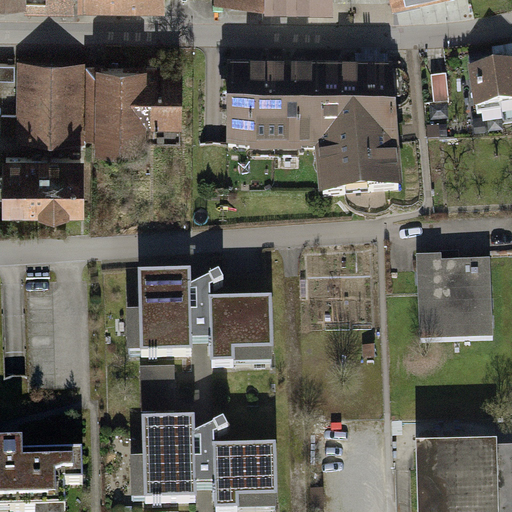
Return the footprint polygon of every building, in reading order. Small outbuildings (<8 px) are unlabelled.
[(0,0),(0,10),(82,10),(82,5),(81,0),(0,0)] [(511,58),(473,65),(480,110),(511,105),(511,58)] [(90,59),(21,59),(21,140),(91,139),(90,59)] [(192,59),(90,59),(91,139),(104,139),(105,148),(161,148),(161,127),(192,127),(192,59)] [(414,64),(238,67),(239,151),(330,149),(331,199),(416,197),(414,64)] [(18,113),(5,114),(6,134),(19,133),(18,113)] [(98,154),(18,154),(18,211),(98,211),(98,154)] [(451,258),(424,259),(428,346),(502,342),(499,264),(452,266),(451,258)] [(205,275),(152,277),(154,359),(206,358),(205,275)] [(287,303),(223,306),(225,371),(251,370),(250,360),(289,359),(287,303)] [(143,368),(145,412),(181,411),(179,367),(143,368)] [(209,421),(155,424),(159,507),(214,504),(209,421)] [(43,442),(0,442),(0,504),(75,504),(75,485),(96,485),(96,455),(43,455),(43,442)] [(291,450),(227,452),(229,511),(254,511),(254,506),(293,504),(291,450)] [(511,511),(511,450),(434,454),(436,511),(511,511)]
